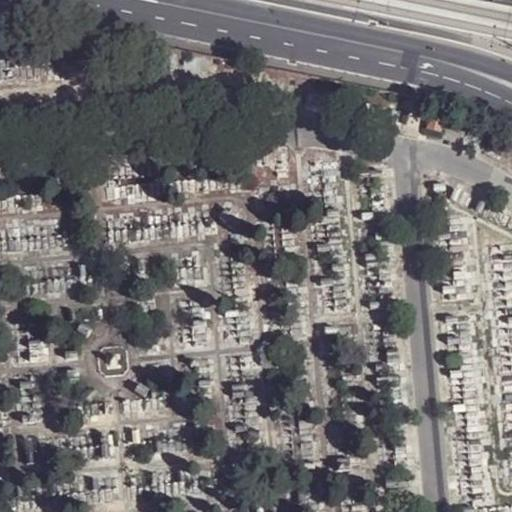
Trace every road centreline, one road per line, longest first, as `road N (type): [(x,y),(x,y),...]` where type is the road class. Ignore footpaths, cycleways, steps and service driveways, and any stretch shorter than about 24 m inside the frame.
road 1 (secondary): [(105,0),(347,48)]
road 2 (secondary): [(347,48),(511,105)]
road 3 (secondary): [(511,72),(462,57),(347,48)]
